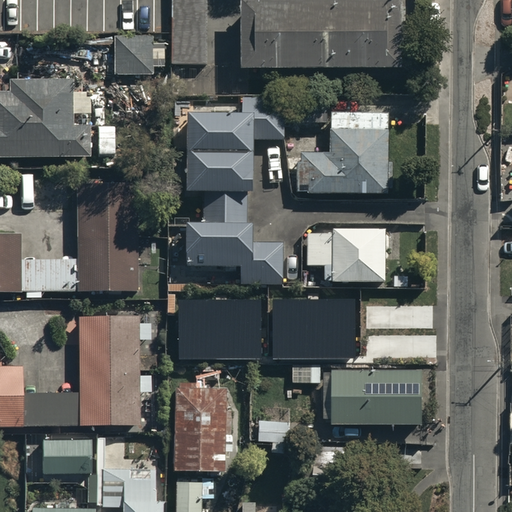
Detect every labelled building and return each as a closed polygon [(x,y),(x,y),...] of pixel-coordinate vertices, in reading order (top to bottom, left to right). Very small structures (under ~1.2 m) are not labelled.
[(205,0),(172,0),(172,68),(206,68),(205,0)] [(404,9),(248,10),(249,75),(404,74),(404,9)] [(155,41),(120,41),(120,81),(155,81),(155,41)] [(0,99),(0,162),(87,162),(87,131),(74,131),(73,87),(15,88),(15,100),(0,99)] [(247,123),(194,123),(195,198),(208,197),(208,231),(191,231),(191,272),(247,272),(247,289),(286,289),(286,250),(258,250),(258,231),(250,231),(250,197),(257,197),(257,147),(287,147),(287,112),(246,112),(247,123)] [(336,160),(302,160),(302,199),(392,199),(391,132),(335,132),(336,160)] [(0,242),(0,298),(137,297),(137,194),(77,194),(77,265),(27,265),(27,242),(0,242)] [(311,270),(337,270),(337,285),(387,285),(387,233),(336,233),(336,238),(311,239),(311,270)] [(262,301),(180,300),(179,357),(261,358),(262,301)] [(355,301),(273,300),(273,357),(355,358),(355,301)] [(26,374),(0,374),(0,433),(27,433),(27,431),(79,431),(79,432),(137,431),(137,325),(79,326),(79,396),(27,397),(26,374)] [(421,369),(333,368),(332,425),(420,426),(421,369)] [(229,396),(181,396),(181,475),(229,475),(229,396)] [(290,418),(260,418),(260,439),(273,439),(273,449),(285,449),(285,440),(290,440),(290,418)] [(91,444),(45,444),(45,479),(91,479),(91,444)] [(346,445),(308,445),(308,482),(346,482),(346,445)] [(164,511),(154,511),(154,477),(106,477),(106,511),(164,511)] [(204,511),(204,489),(182,489),(182,511),(204,511)]
